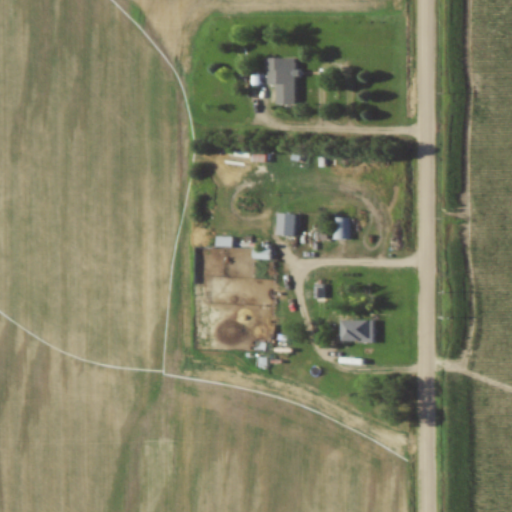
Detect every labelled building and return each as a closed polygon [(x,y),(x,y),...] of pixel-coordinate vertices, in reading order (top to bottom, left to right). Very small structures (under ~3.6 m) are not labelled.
[(266,56),(266,71),(269,71),(269,84),(275,84),(275,104),(294,104),(295,76),(298,76),(299,69),(294,69),(294,56),(266,56)] [(254,152),(268,153),(267,161),(254,161),(254,152)] [(280,213),(294,213),(294,235),(279,234),(280,213)] [(333,218),(349,218),(349,240),(333,240),(333,218)] [(215,236),(234,236),(234,247),(215,246),(215,236)] [(254,247),(270,249),(269,260),(253,258),(254,247)] [(314,283),(324,284),(323,300),(314,300),(314,283)] [(341,320),(373,321),(372,341),(341,340),(341,320)]
